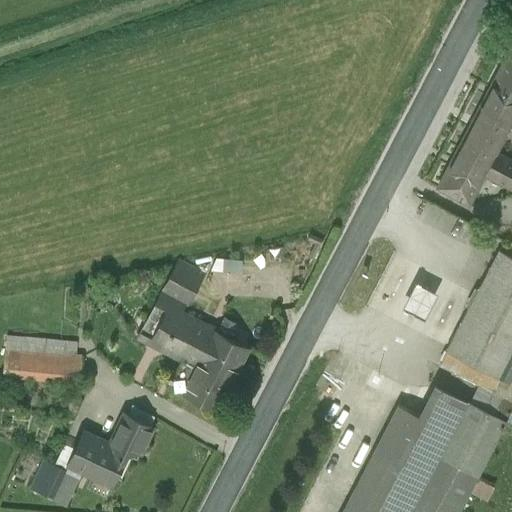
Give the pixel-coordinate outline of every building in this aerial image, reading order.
[(511,52),(508,50),(491,84),(511,95),(511,52)] [(511,95),(491,84),(479,105),(511,121),(511,118),(511,95)] [(511,121),(479,105),(469,125),(500,142),(504,134),(511,121)] [(500,142),(469,125),(458,146),(489,162),(495,150),(500,142)] [(489,162),(458,146),(447,167),(478,183),(483,174),(489,162)] [(511,158),(495,150),(489,162),(483,174),(511,188),(511,158)] [(478,183),(447,167),(437,186),(468,202),(478,183)] [(511,255),(498,248),(446,348),(447,349),(440,362),(477,382),(468,400),(481,407),(504,418),(511,404),(511,255)] [(178,259),(161,290),(184,302),(186,303),(202,272),(178,259)] [(437,293),(415,282),(403,307),(425,317),(437,293)] [(208,325),(180,310),(184,302),(161,290),(157,299),(163,302),(152,322),(146,319),(138,334),(182,357),(172,375),(169,374),(168,377),(170,378),(168,384),(215,408),(247,345),(208,324),(208,325)] [(77,341),(6,334),(2,374),(80,381),(82,354),(75,354),(77,341)] [(419,414),(399,403),(341,511),(455,511),(504,418),(481,407),(468,400),(435,383),(419,414)] [(17,396),(0,395),(0,399),(0,406),(15,408),(17,396)] [(123,414),(109,444),(127,452),(126,453),(137,458),(151,427),(123,414)] [(109,444),(82,432),(67,465),(111,485),(126,453),(127,452),(109,444)] [(53,465),(39,495),(52,501),(66,471),(53,465)] [(471,490),(489,498),(495,485),(476,477),(471,490)]
